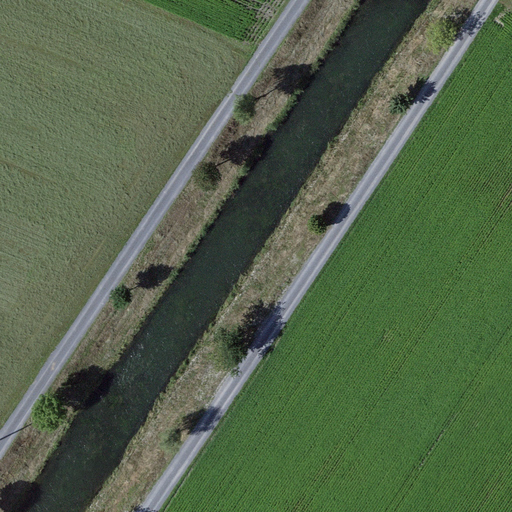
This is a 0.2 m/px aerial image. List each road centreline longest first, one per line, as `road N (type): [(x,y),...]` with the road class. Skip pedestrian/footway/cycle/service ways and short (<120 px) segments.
road 1 (track): [(493,0),(149,511)]
road 2 (track): [(312,0),(0,462)]
